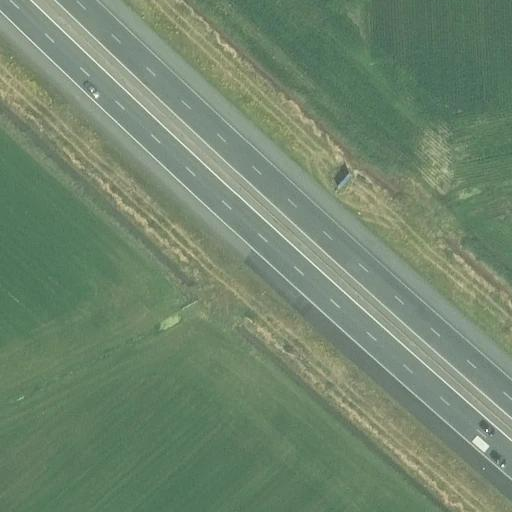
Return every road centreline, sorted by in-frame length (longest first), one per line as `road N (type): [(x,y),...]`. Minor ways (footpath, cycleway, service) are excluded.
road 1 (motorway): [(2,0),(511,466)]
road 2 (motorway): [(511,404),(73,0)]
